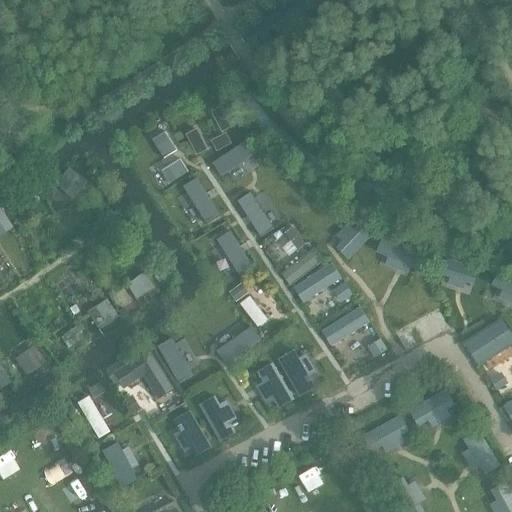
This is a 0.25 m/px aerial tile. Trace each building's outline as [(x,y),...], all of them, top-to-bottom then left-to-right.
[(222,106),(212,111),(222,131),(232,127),(222,106)] [(197,129),(187,134),(197,154),(207,149),(197,129)] [(166,131),(152,140),(163,158),(177,150),(166,131)] [(225,133),(211,140),(216,150),(230,143),(225,133)] [(253,152),(246,141),(214,163),(222,174),(253,152)] [(179,159),(161,170),(169,183),(187,172),(179,159)] [(196,178),(184,186),(205,220),(218,213),(196,178)] [(251,192),(239,199),(261,235),(273,227),(251,192)] [(335,245),(349,258),(372,234),(359,221),(335,245)] [(293,225),(283,232),(290,242),(281,248),(288,257),(306,244),(293,225)] [(231,231),(216,240),(238,276),(253,267),(231,231)] [(385,234),(378,252),(417,268),(424,251),(385,234)] [(317,247),(282,273),(291,285),(326,259),(317,247)] [(449,258),(445,270),(480,283),(484,271),(449,258)] [(330,263),(293,287),(303,303),(341,280),(330,263)] [(511,277),(501,272),(494,286),(500,289),(497,294),(511,301),(511,277)] [(439,306),(423,276),(407,284),(423,315),(439,306)] [(242,284),(230,293),(236,302),(248,294),(248,292),(242,284)] [(345,284),(334,291),(342,303),(353,295),(345,284)] [(359,306),(322,329),(332,345),(369,322),(359,306)] [(511,334),(500,315),(462,339),(478,364),(511,343),(511,334)] [(251,327),(216,351),(225,364),(260,340),(251,327)] [(172,339),(158,347),(177,382),(191,374),(172,339)] [(381,340),(369,348),(375,358),(387,350),(381,340)] [(294,351),(279,359),(299,395),(314,387),(294,351)] [(128,357),(106,370),(113,382),(116,380),(120,388),(144,374),(157,397),(171,389),(151,352),(131,363),(128,357)] [(273,361),(256,370),(262,381),(254,385),(265,404),(272,400),(277,409),(295,399),(273,361)] [(502,374),(491,381),(498,391),(508,384),(502,374)] [(98,384),(88,390),(93,399),(103,393),(98,384)] [(407,410),(416,424),(425,419),(429,426),(447,415),(442,408),(449,404),(441,390),(407,410)] [(219,442),(236,431),(230,421),(238,417),(226,398),(219,403),(214,393),(196,404),(219,442)] [(94,442),(110,432),(102,420),(111,414),(101,399),(94,403),(89,394),(71,405),(94,442)] [(511,397),(502,405),(511,419),(511,397)] [(188,409),(171,418),(177,429),(169,433),(180,452),(187,448),(193,457),(210,447),(188,409)] [(367,433),(375,447),(384,442),(389,449),(407,438),(402,431),(409,427),(401,413),(367,433)] [(496,462),(477,430),(463,438),(468,448),(461,452),(471,469),(478,465),(481,470),(496,462)] [(122,489),(139,479),(133,469),(140,465),(129,446),(122,450),(116,441),(99,452),(122,489)] [(405,511),(423,511),(424,511),(419,502),(426,498),(416,480),(408,485),(404,477),(390,486),(405,511)] [(511,511),(511,494),(505,483),(491,492),(496,501),(489,505),(493,511),(511,511)]
